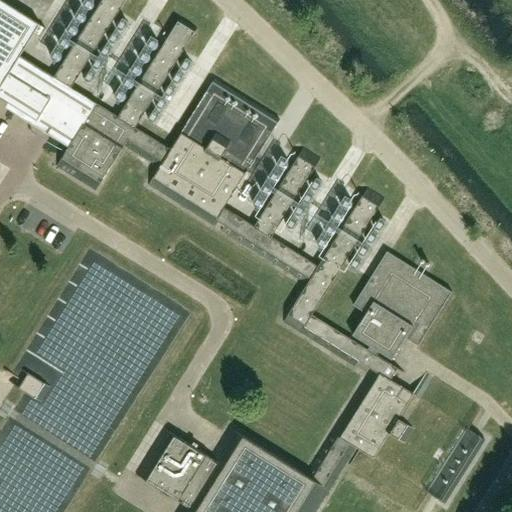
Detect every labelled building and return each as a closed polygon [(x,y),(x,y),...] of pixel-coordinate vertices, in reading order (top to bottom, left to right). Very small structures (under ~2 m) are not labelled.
[(0,7),(0,109),(72,148),(59,173),(96,193),(120,149),(162,171),(172,153),(72,100),(120,11),(104,2),(59,85),(23,66),(42,30),(0,7)] [(137,134),(185,53),(169,44),(121,125),(137,134)] [(209,90),(151,194),(311,282),(317,270),(273,246),(314,171),(298,162),(258,234),(225,215),(246,177),(244,175),(272,125),(209,90)] [(359,201),(288,329),(365,371),(366,369),(384,379),(390,367),(313,324),(376,210),(359,201)] [(417,347),(448,293),(385,257),(354,310),(365,317),(351,340),(393,364),(406,341),(417,347)] [(50,388),(22,370),(22,371),(29,375),(21,388),(10,381),(9,382),(41,402),(50,388)] [(372,462),(387,436),(401,444),(407,433),(396,427),(412,398),(378,379),(341,444),(372,462)] [(466,428),(426,492),(444,503),(485,439),(466,428)] [(203,500),(197,511),(315,511),(346,449),(344,446),(335,442),(329,455),(316,466),(310,479),(240,445),(214,498),(206,490),(218,466),(172,444),(168,448),(152,440),(132,481),(191,510),(203,500)]
